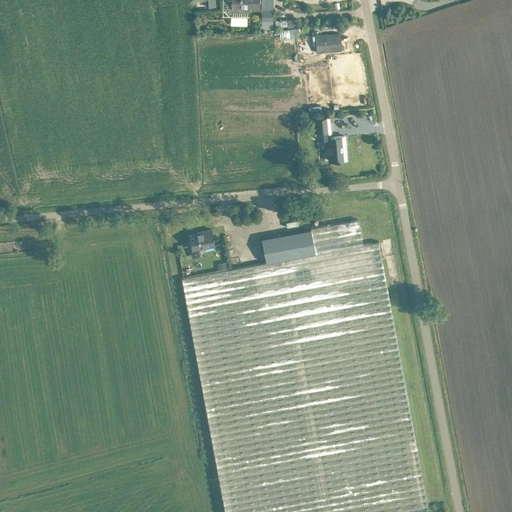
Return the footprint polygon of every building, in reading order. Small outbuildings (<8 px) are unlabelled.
[(231,12),(260,12),(259,0),(226,0),(227,8),(231,12)] [(263,9),(263,28),(273,28),(273,9),(263,9)] [(287,20),(276,20),(275,26),(287,26),(287,27),(297,27),(296,19),(287,19),(287,20)] [(342,49),(340,33),(315,35),(317,52),(342,49)] [(338,112),(336,88),(292,92),(294,116),(295,116),(338,112)] [(329,117),(319,118),(313,118),(315,139),(327,137),(330,160),(346,158),(344,144),(345,144),(345,135),(331,136),(329,117)] [(183,287),(225,511),(429,511),(379,241),(363,243),(358,218),(310,227),(311,228),(262,238),(266,261),(182,277),(183,287)] [(202,230),(202,231),(190,234),(192,248),(214,244),(211,228),(202,230)]
